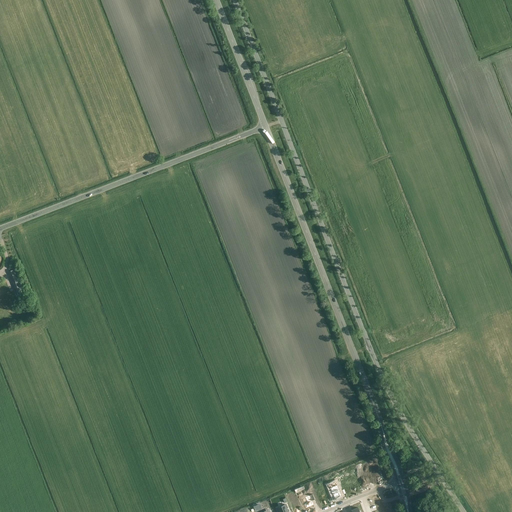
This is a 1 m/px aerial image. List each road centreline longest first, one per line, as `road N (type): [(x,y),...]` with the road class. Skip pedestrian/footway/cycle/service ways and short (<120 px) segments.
road 1 (unclassified): [(463,511),(385,385),(234,0)]
road 2 (tertiary): [(380,424),(265,126)]
road 3 (tertiary): [(0,228),(265,126)]
road 4 (tertiary): [(265,126),(216,0)]
